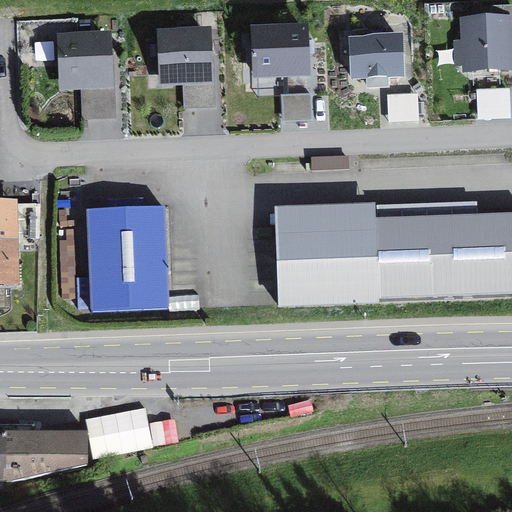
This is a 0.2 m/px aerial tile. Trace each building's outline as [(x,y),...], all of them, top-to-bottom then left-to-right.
[(511,7),(492,8),(493,24),(506,23),(511,22),(511,7)] [(508,68),(506,23),(493,24),(466,25),(468,70),(508,68)] [(256,77),(306,75),(304,31),(254,33),(256,77)] [(55,35),(36,36),(36,56),(55,56),(55,35)] [(162,38),(164,83),(209,81),(207,36),(162,38)] [(384,39),(352,43),(353,79),(402,77),(400,41),(384,42),(384,39)] [(62,42),(64,87),(109,85),(107,40),(62,42)] [(509,95),(508,80),(491,80),(491,96),(509,95)] [(209,96),(209,81),(188,81),(189,97),(209,96)] [(109,101),(109,85),(90,86),(91,102),(109,101)] [(389,120),(418,119),(417,88),(388,89),(389,120)] [(297,97),(298,122),(311,121),(310,96),(297,97)] [(280,308),(511,298),(511,216),(376,222),(375,204),(275,208),(280,308)] [(0,279),(16,279),(14,207),(0,207),(0,279)] [(87,213),(91,313),(169,310),(165,210),(87,213)] [(87,415),(93,457),(152,449),(146,407),(87,415)] [(87,435),(0,434),(0,483),(12,483),(87,466),(87,435)]
